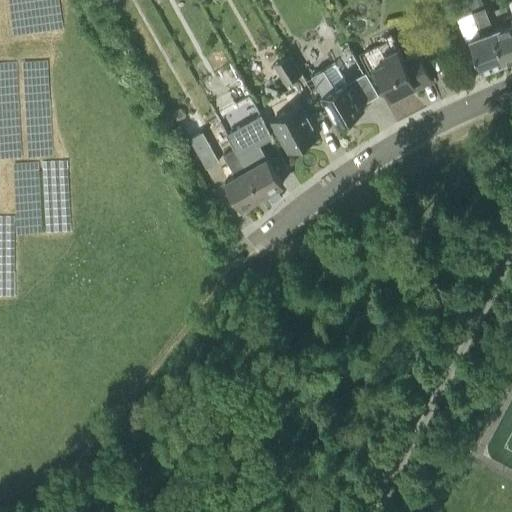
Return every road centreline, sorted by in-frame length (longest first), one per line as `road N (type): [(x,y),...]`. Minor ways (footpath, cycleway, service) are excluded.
road 1 (tertiary): [(366,511),(511,246)]
road 2 (residential): [(511,93),(386,145),(255,240)]
